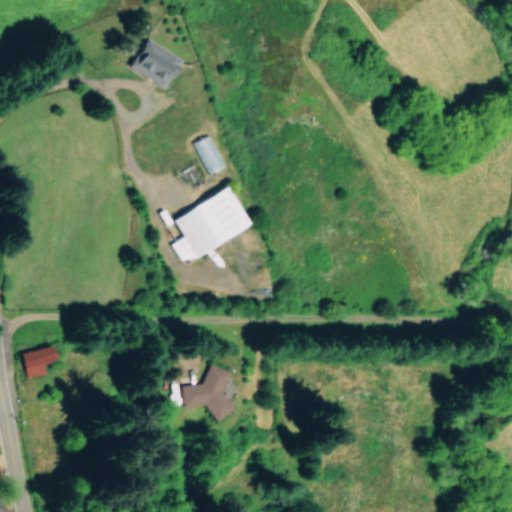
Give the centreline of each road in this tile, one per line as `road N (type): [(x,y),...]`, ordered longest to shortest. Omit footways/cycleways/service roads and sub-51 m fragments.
road 1 (residential): [(0,344),(48,328),(511,330)]
road 2 (residential): [(37,511),(0,369)]
